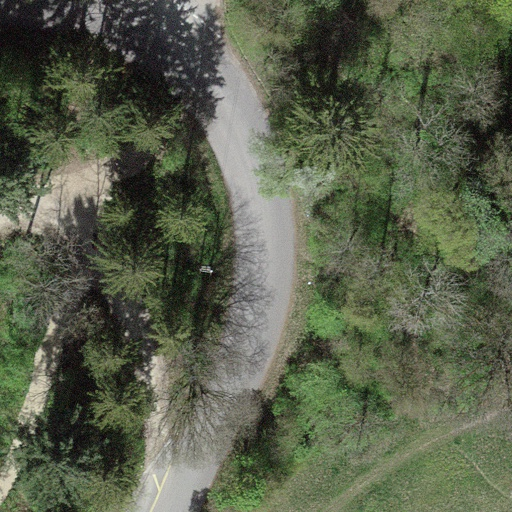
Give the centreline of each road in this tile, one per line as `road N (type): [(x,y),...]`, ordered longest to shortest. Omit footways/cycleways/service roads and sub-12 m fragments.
road 1 (residential): [(169,511),(248,341),(267,281),(266,210),(238,122),(201,78),(135,25),(78,4),(32,0)]
road 2 (track): [(86,207),(118,233),(138,277),(153,437),(181,484)]
